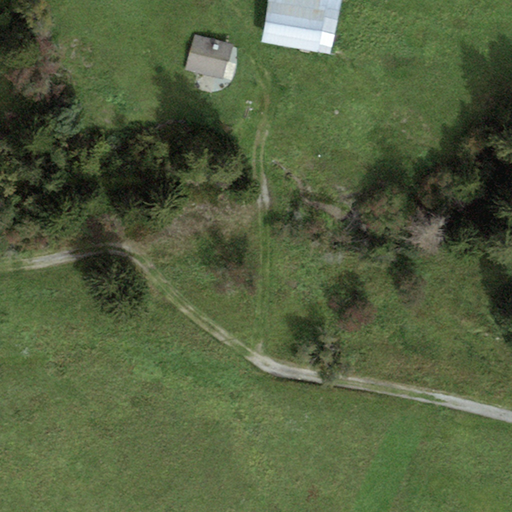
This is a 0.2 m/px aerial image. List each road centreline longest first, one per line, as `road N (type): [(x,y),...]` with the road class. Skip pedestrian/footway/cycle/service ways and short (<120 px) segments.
road 1 (track): [(0,271),(45,270),(118,251),(152,264),(271,372),(511,415)]
road 2 (track): [(271,372),(274,234),(259,67)]
